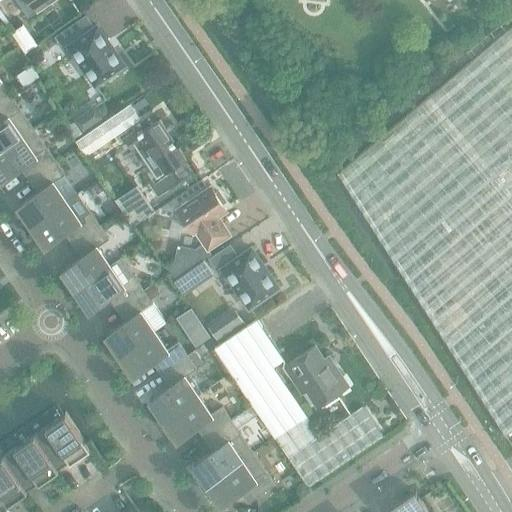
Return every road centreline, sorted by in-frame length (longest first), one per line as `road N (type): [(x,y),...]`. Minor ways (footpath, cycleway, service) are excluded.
road 1 (tertiary): [(368,326),(152,0)]
road 2 (residential): [(56,314),(146,444)]
road 3 (residential): [(432,434),(308,511)]
road 4 (tertiary): [(451,423),(404,354),(368,326)]
road 5 (tertiary): [(368,326),(432,434)]
